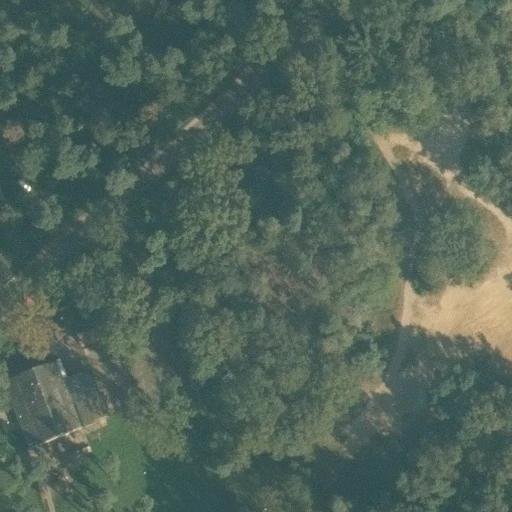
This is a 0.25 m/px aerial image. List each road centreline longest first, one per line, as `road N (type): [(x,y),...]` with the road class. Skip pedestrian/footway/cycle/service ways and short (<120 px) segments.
road 1 (track): [(295,42),(0,310)]
road 2 (track): [(255,511),(220,399),(233,296),(228,235),(148,172)]
road 3 (track): [(80,232),(0,141)]
